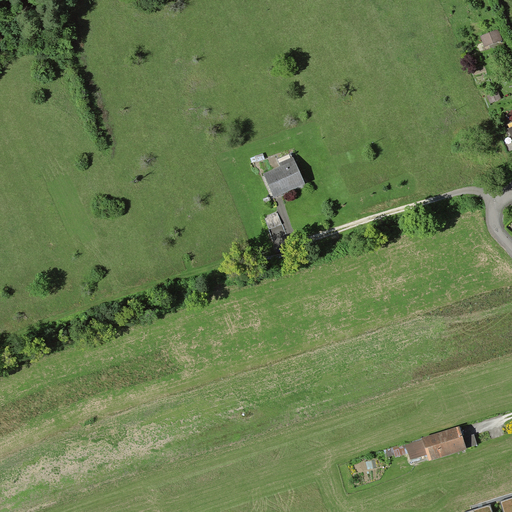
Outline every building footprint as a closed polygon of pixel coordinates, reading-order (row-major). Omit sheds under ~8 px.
[(499,29),(480,36),(484,47),(503,40),(499,29)] [(498,91),(486,95),(489,104),(501,100),(498,91)] [(294,163),(265,175),(275,196),(303,184),(294,163)] [(277,211),(263,217),(269,229),(282,223),(277,211)] [(424,439),(430,460),(465,449),(459,428),(424,439)] [(511,511),(511,497),(501,501),(504,511),(511,511)]
